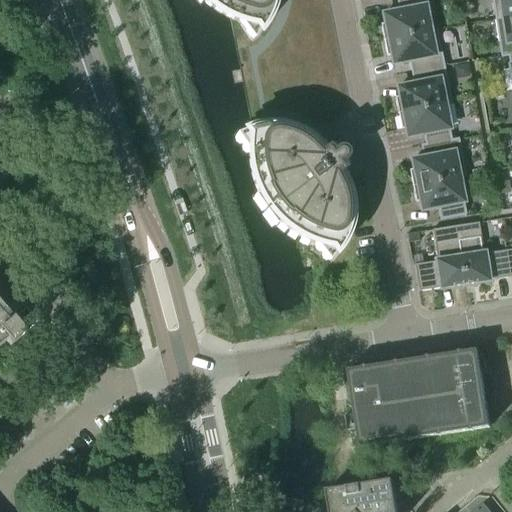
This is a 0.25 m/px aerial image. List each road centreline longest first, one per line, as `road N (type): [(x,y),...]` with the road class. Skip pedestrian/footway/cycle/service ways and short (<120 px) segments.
road 1 (residential): [(343,0),(405,338)]
road 2 (unclassified): [(143,234),(58,0)]
road 3 (residential): [(196,370),(405,338)]
road 4 (residential): [(117,382),(0,253)]
road 5 (residential): [(0,484),(117,382)]
road 6 (unclassified): [(196,370),(165,258),(143,234)]
road 7 (unclassified): [(143,234),(141,264),(169,374)]
road 8 (unclassified): [(169,374),(191,467),(210,501)]
road 9 (unclassified): [(210,501),(217,462),(196,370)]
